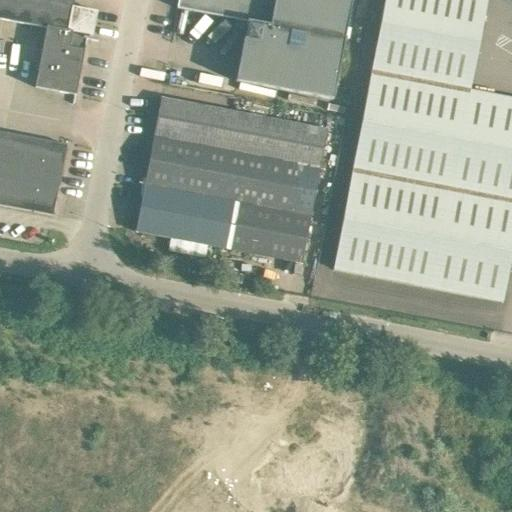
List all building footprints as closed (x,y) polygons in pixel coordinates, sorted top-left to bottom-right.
[(73,0),(0,0),(0,20),(46,29),(35,89),(75,96),(86,40),(88,41),(88,37),(92,38),(97,13),(72,9),(73,0)] [(178,0),(177,10),(247,23),(235,83),(333,101),(352,0),(178,0)] [(384,0),(333,271),(502,304),(511,251),(511,100),(470,93),(487,0),(384,0)] [(327,131),(160,99),(135,233),(301,265),(327,131)] [(0,207),(53,217),(66,147),(0,133),(0,207)]
